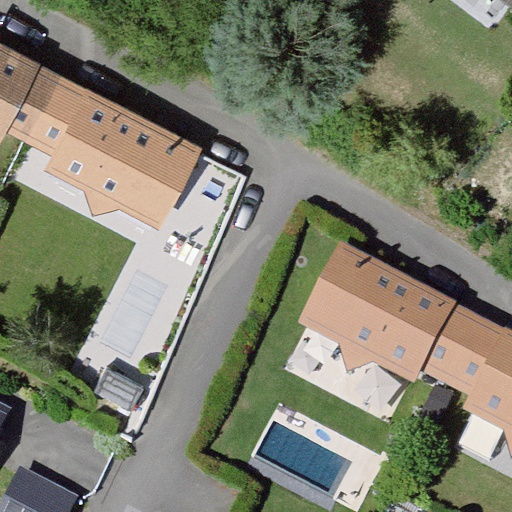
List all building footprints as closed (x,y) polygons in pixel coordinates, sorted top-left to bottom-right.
[(511,0),(481,0),(510,23),(511,19),(511,0)] [(74,96),(0,59),(0,142),(40,162),(74,96)] [(193,157),(74,96),(40,162),(34,175),(32,177),(151,238),(193,157)] [(490,343),(330,262),(290,341),(404,399),(410,386),(457,409),(490,343)] [(511,354),(490,343),(457,409),(450,422),(449,424),(511,456),(511,354)] [(61,511),(11,486),(0,506),(0,511),(61,511)]
